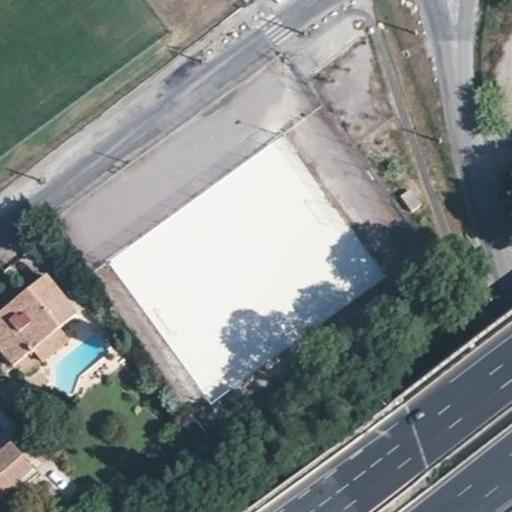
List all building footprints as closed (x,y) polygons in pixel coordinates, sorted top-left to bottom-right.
[(286,137),(106,256),(205,404),(385,284),(286,137)] [(47,276),(9,307),(17,316),(0,330),(0,346),(16,366),(35,350),(61,329),(78,315),(47,276)] [(0,314),(0,330),(17,316),(9,307),(0,314)] [(70,340),(61,329),(35,350),(44,360),(70,340)] [(0,451),(0,469),(13,485),(33,467),(11,442),(0,451)] [(0,495),(13,485),(0,469),(0,495)]
